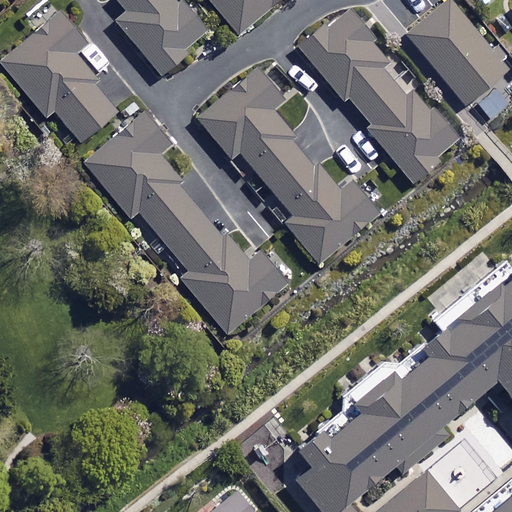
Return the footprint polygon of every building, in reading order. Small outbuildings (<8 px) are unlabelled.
[(114,0),(123,11),(112,20),(156,72),(205,31),(178,0),(114,0)] [(203,0),(228,35),(278,0),(203,0)] [(503,67),(446,0),(444,0),(403,35),(460,103),(503,67)] [(511,0),(505,0),(503,2),(511,14),(511,0)] [(386,55),(343,6),(295,48),(340,100),(344,97),(367,124),(362,128),(407,180),(456,137),(435,114),(431,118),(402,84),(397,88),(375,64),(386,55)] [(131,94),(110,69),(108,60),(90,37),(85,41),(58,8),(0,54),(0,64),(41,115),(50,108),(75,139),(131,94)] [(280,100),(252,67),(193,118),(227,158),(235,151),(288,214),(279,222),(314,263),(374,211),(345,176),(331,187),(267,111),(280,100)] [(168,142),(139,106),(77,158),(126,217),(134,210),(182,268),(175,275),(221,331),(282,281),(255,249),(246,256),(228,233),(234,228),(218,208),(205,220),(152,155),(168,142)] [(511,511),(511,267),(507,272),(511,277),(504,283),(500,279),(454,317),(458,322),(451,328),(447,324),(419,347),(427,356),(401,377),(394,369),(353,403),(361,413),(331,438),(323,429),(296,451),(308,465),(290,481),(315,511),(458,511),(460,511),(427,471),(378,511),(356,511),(348,502),(498,378),(511,394),(511,494),(490,511),(511,511)] [(250,511),(231,488),(202,511),(250,511)]
